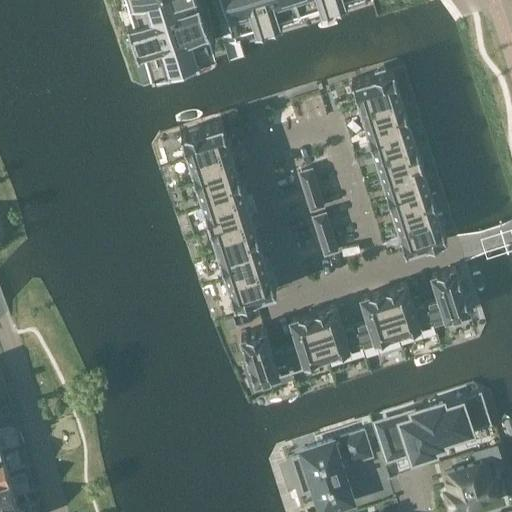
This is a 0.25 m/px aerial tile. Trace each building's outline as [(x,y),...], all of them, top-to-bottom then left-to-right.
[(126,0),(128,4),(137,34),(138,35),(138,37),(146,60),(153,58),(156,57),(167,53),(215,38),(214,36),(327,0),(126,0)] [(373,72),(352,78),(352,81),(353,80),(357,93),(356,94),(357,96),(358,95),(358,97),(360,103),(412,87),(404,62),(390,67),(389,66),(387,66),(388,67),(386,67),(385,64),(375,67),(376,71),(375,71),(374,70),(372,71),(373,72)] [(412,87),(360,103),(368,126),(367,126),(367,128),(419,111),(412,87)] [(419,111),(367,128),(367,129),(368,128),(369,131),(372,141),(372,142),(372,144),(373,143),(373,145),(375,151),(427,135),(419,111)] [(187,149),(190,157),(230,144),(227,136),(228,136),(227,134),(223,121),(223,119),(202,126),(202,125),(200,125),(200,126),(187,130),(187,129),(184,130),(185,131),(181,132),(182,134),(186,147),(186,149),(187,149)] [(427,135),(375,151),(383,175),(434,159),(427,135)] [(230,144),(190,157),(192,165),(191,165),(192,167),(196,180),(196,181),(238,168),(238,167),(237,167),(230,144)] [(434,159),(383,175),(386,183),(385,184),(385,186),(386,185),(387,188),(390,198),(389,199),(390,200),(442,183),(434,159)] [(302,180),(315,176),(312,166),(299,170),(302,180)] [(204,205),(245,192),(242,185),(243,184),(243,182),(242,182),(238,169),(238,168),(196,181),(197,182),(198,182),(204,204),(204,205)] [(302,180),(305,190),(318,185),(315,176),(302,180)] [(442,183),(390,200),(390,201),(391,201),(392,203),(398,223),(450,207),(442,183)] [(318,185),(305,190),(308,199),(321,195),(318,185)] [(211,228),(212,229),(252,216),(245,192),(204,205),(204,206),(205,206),(212,228),(211,228)] [(324,205),(321,195),(308,199),(311,209),(324,205)] [(450,207),(398,223),(401,231),(400,232),(400,234),(401,234),(405,247),(405,249),(426,242),(426,243),(428,243),(428,242),(441,238),(443,238),(443,237),(447,236),(457,232),(450,207)] [(326,210),(312,214),(316,224),(329,220),(326,210)] [(219,252),(219,253),(261,240),(260,239),(256,226),(256,224),(255,224),(252,216),(212,229),(212,230),(213,230),(220,252),(219,252)] [(329,220),(316,224),(319,234),(332,230),(329,220)] [(332,230),(319,234),(322,243),(335,239),(332,230)] [(335,239),(322,243),(325,253),(338,249),(335,239)] [(225,269),(227,277),(268,265),(260,242),(261,241),(261,240),(219,253),(219,254),(220,254),(224,267),(223,267),(224,270),(225,269)] [(270,272),(268,265),(227,277),(230,285),(229,285),(230,287),(234,300),(235,302),(238,301),(239,302),(241,301),(240,301),(254,297),(256,297),(255,296),(276,289),(276,287),(275,287),(271,274),(271,272),(270,272)] [(439,296),(426,300),(433,322),(468,311),(469,310),(468,305),(469,305),(468,303),(464,293),(465,293),(464,291),(461,284),(462,284),(462,283),(461,283),(458,272),(458,270),(457,271),(455,265),(450,267),(450,266),(449,267),(438,271),(438,270),(436,271),(437,271),(432,273),(439,296)] [(384,288),(398,333),(407,330),(407,331),(409,330),(408,330),(419,326),(419,327),(421,326),(420,326),(433,322),(426,300),(414,303),(406,281),(398,283),(396,283),(397,284),(386,287),(386,286),(384,287),(384,288)] [(368,318),(355,322),(362,344),(375,340),(375,341),(377,340),(387,336),(387,337),(389,336),(389,335),(398,333),(384,288),(383,288),(383,287),(381,288),(381,289),(371,292),(370,291),(369,292),(369,293),(361,295),(368,318)] [(314,310),(313,310),(327,355),(328,355),(336,352),(336,353),(338,352),(343,350),(348,349),(350,349),(350,348),(362,344),(355,322),(343,326),(336,303),(328,306),(327,305),(326,305),(326,306),(315,309),(314,309),(314,310)] [(297,340),(285,344),(293,371),(305,367),(329,359),(328,355),(327,355),(313,310),(312,311),(312,310),(310,310),(310,311),(300,314),(298,314),(298,315),(290,318),(297,340)] [(246,331),(241,333),(243,338),(242,338),(242,340),(243,340),(246,350),(246,352),(247,352),(249,359),(248,359),(249,361),(250,360),(253,371),(252,371),(253,373),(254,373),(258,386),(280,379),(279,375),(281,374),(293,371),(285,344),(272,348),(268,335),(265,325),(260,327),(260,326),(258,327),(248,331),(247,330),(246,331)] [(412,410),(374,422),(385,456),(387,455),(388,457),(410,450),(412,453),(413,457),(417,456),(434,450),(433,447),(442,444),(441,440),(471,430),(471,429),(465,411),(461,399),(450,403),(444,405),(443,401),(442,399),(414,409),(412,409),(412,410)] [(364,427),(303,447),(322,508),(353,498),(340,460),(348,457),(349,461),(372,453),(364,427)] [(477,461),(444,471),(449,486),(445,488),(452,511),(499,496),(499,493),(502,492),(496,475),(493,475),(493,473),(489,474),(485,459),(500,454),(497,443),(474,450),(477,461)] [(0,454),(0,479),(10,477),(3,454),(0,454)] [(10,477),(0,479),(0,504),(16,500),(10,477)] [(19,511),(16,500),(0,504),(0,511),(19,511)]
